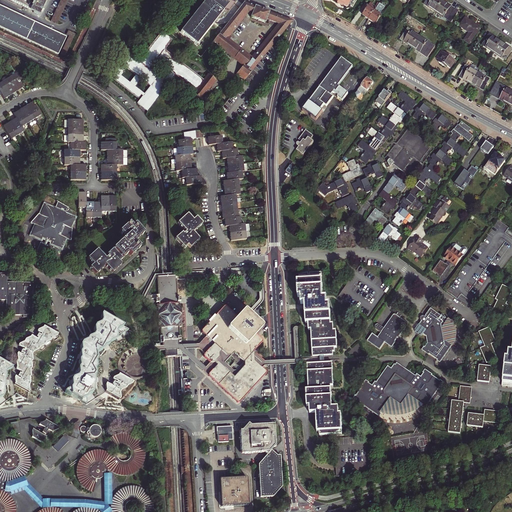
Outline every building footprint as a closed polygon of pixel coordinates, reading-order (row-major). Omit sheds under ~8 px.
[(11,0),(33,10),(37,0),(11,0)] [(69,0),(61,0),(51,21),(58,24),(69,0)] [(204,0),(181,31),(197,43),(225,7),(228,8),(235,0),(204,0)] [(213,41),(235,59),(243,65),(237,73),(244,80),(287,28),(293,20),(245,0),(213,41)] [(436,11),(442,1),(441,0),(427,0),(424,4),(436,11)] [(458,11),(442,1),(436,11),(451,22),(458,11)] [(377,26),(382,17),(379,15),(381,12),(385,7),(380,4),(374,12),(369,20),(377,26)] [(66,36),(0,5),(0,26),(57,54),(66,36)] [(359,11),(364,14),(366,12),(365,12),(368,7),(364,5),(359,11)] [(363,16),(369,20),(374,12),(368,7),(365,12),(366,12),(364,14),(363,16)] [(481,28),(466,17),(459,26),(468,33),(463,40),(469,45),(481,28)] [(413,46),(419,36),(408,28),(401,38),(413,46)] [(196,90),(193,93),(200,98),(208,88),(211,85),(215,79),(209,74),(204,80),(194,72),(163,49),(171,39),(161,32),(139,61),(129,53),(122,63),(136,74),(129,83),(120,75),(123,71),(115,64),(108,74),(138,97),(140,94),(143,96),(138,103),(142,106),(147,110),(175,74),(196,90)] [(494,52),(501,42),(489,34),(482,44),(494,52)] [(436,47),(419,36),(413,46),(429,56),(436,47)] [(511,50),(511,49),(501,42),(494,52),(506,60),(511,50)] [(456,61),(442,52),(437,59),(440,61),(439,63),(446,68),(448,66),(451,68),(456,61)] [(353,67),(342,59),(309,102),(308,102),(306,103),(304,105),(303,107),(302,109),(303,110),(302,110),(316,121),(323,112),(320,110),(324,105),(326,106),(333,96),(332,95),(332,94),(335,94),(338,97),(337,98),(342,102),(352,88),(348,85),(343,90),(338,86),(353,67)] [(460,77),(472,84),(478,73),(466,67),(460,77)] [(486,74),(479,70),(478,73),(472,84),(484,90),(490,80),(485,77),(486,74)] [(10,77),(18,91),(24,87),(21,81),(24,79),(19,71),(10,77)] [(11,95),(18,91),(10,77),(3,81),(11,95)] [(373,84),(367,79),(355,96),(358,99),(361,94),(364,96),(373,84)] [(0,83),(0,91),(2,94),(5,99),(11,95),(3,81),(0,83)] [(497,82),(490,95),(491,95),(498,83),(497,82)] [(508,105),(511,96),(511,90),(498,83),(491,95),(508,105)] [(376,102),(382,107),(392,95),(389,93),(388,94),(384,92),(376,102)] [(417,103),(402,92),(398,97),(406,103),(400,110),(406,115),(409,111),(411,112),(417,103)] [(25,106),(34,120),(41,115),(33,102),(25,106)] [(400,110),(391,104),(388,109),(395,115),(389,122),(395,127),(399,122),(400,123),(406,115),(400,110)] [(437,115),(422,104),(415,112),(417,113),(413,117),(420,122),(425,115),(433,121),(437,115)] [(25,106),(19,110),(27,123),(34,120),(25,106)] [(15,118),(21,127),(27,123),(19,110),(13,114),(15,118)] [(340,121),(346,115),(342,112),(337,119),(340,121)] [(452,124),(440,115),(433,123),(435,124),(431,128),(438,133),(443,126),(448,129),(452,124)] [(389,122),(383,117),(379,122),(386,128),(381,135),(387,140),(390,136),(391,137),(397,128),(395,127),(389,122)] [(9,122),(17,136),(24,132),(21,127),(15,118),(9,122)] [(11,139),(17,136),(9,122),(3,126),(11,139)] [(462,122),(459,126),(468,133),(471,129),(462,122)] [(459,126),(458,125),(454,130),(453,129),(451,133),(453,134),(449,139),(456,144),(462,136),(469,142),(473,136),(468,133),(459,126)] [(397,167),(407,175),(411,178),(433,148),(407,128),(384,157),(389,161),(388,163),(390,167),(391,167),(393,164),(397,167)] [(381,135),(372,129),(368,134),(375,140),(370,147),(376,152),(379,147),(381,148),(387,140),(381,135)] [(178,148),(192,146),(191,139),(199,138),(198,130),(183,132),(184,140),(177,140),(178,148)] [(313,136),(305,131),(299,140),(301,142),(300,144),(299,143),(298,143),(297,144),(297,146),(297,147),(299,148),(296,151),(303,156),(313,142),(310,140),(313,136)] [(216,144),(222,143),(221,136),(207,137),(208,145),(216,144)] [(449,139),(448,138),(442,146),(444,147),(441,152),(447,156),(452,149),(464,158),(468,153),(456,144),(449,139)] [(116,151),(116,139),(104,139),(104,143),(101,143),(100,151),(107,151),(116,151)] [(366,153),(360,160),(366,164),(370,160),(371,161),(377,153),(376,152),(370,147),(362,141),(358,147),(366,153)] [(217,152),(222,151),(233,150),(232,142),(222,143),(216,144),(217,152)] [(480,150),(488,156),(494,148),(486,142),(480,150)] [(174,155),(177,155),(190,154),(193,153),(192,146),(178,148),(173,148),(174,152),(174,155)] [(227,158),(238,157),(237,150),(233,150),(222,151),(222,158),(227,158)] [(431,165),(428,169),(433,173),(441,161),(449,167),(453,161),(447,156),(441,152),(438,150),(432,158),(433,159),(430,164),(431,165)] [(171,163),(175,163),(190,161),(190,154),(177,155),(174,155),(174,159),(171,159),(171,163)] [(505,162),(495,155),(485,168),(495,176),(505,162)] [(227,158),(227,165),(243,163),(242,156),(238,157),(227,158)] [(70,166),(79,166),(79,158),(63,158),(63,166),(70,166)] [(175,170),(181,170),(191,169),(190,161),(175,163),(171,163),(170,163),(171,167),(175,167),(175,170)] [(354,161),(347,164),(351,173),(343,176),(344,179),(346,182),(362,174),(358,165),(357,166),(354,161)] [(228,172),(242,171),(244,171),(243,163),(227,165),(228,172)] [(369,169),(364,171),(367,178),(375,174),(377,179),(383,177),(377,163),(369,167),(369,169)] [(511,164),(503,178),(511,183),(511,164)] [(477,170),(472,167),(467,173),(473,177),(477,170)] [(185,177),(197,176),(196,168),(191,169),(181,170),(182,177),(185,177)] [(421,177),(418,182),(424,186),(430,179),(438,184),(441,179),(433,173),(428,169),(426,168),(420,176),(421,177)] [(242,179),(242,171),(228,172),(226,173),(227,180),(238,179),(242,179)] [(465,171),(455,184),(457,186),(467,172),(465,171)] [(467,172),(457,186),(464,191),(474,177),(473,177),(467,173),(467,172)] [(185,177),(185,185),(201,184),(201,175),(197,176),(185,177)] [(395,176),(384,191),(389,195),(395,188),(402,194),(406,187),(402,183),(403,183),(395,176)] [(353,185),(356,192),(364,189),(366,194),(372,191),(367,178),(358,181),(359,183),(353,185)] [(238,179),(227,180),(223,181),(224,188),(239,187),(238,179)] [(344,179),(327,188),(328,190),(326,191),(328,194),(339,189),(343,197),(349,194),(347,189),(349,189),(346,182),(344,179)] [(424,186),(418,182),(412,189),(413,190),(409,195),(416,200),(421,192),(429,198),(433,193),(424,186)] [(224,188),(225,196),(235,194),(240,194),(239,187),(224,188)] [(392,211),(398,203),(389,195),(384,191),(379,196),(387,202),(381,209),(388,214),(391,210),(392,211)] [(221,204),(236,202),(235,194),(225,196),(220,196),(221,204)] [(353,195),(336,203),(339,210),(347,206),(351,214),(358,210),(356,206),(357,205),(353,195)] [(416,200),(409,195),(403,203),(404,204),(401,208),(402,209),(407,213),(412,206),(419,211),(423,205),(416,200)] [(116,196),(108,196),(108,212),(116,212),(116,196)] [(433,217),(430,221),(437,226),(440,221),(439,221),(442,217),(443,217),(445,215),(445,214),(446,213),(450,208),(447,205),(450,201),(445,198),(441,204),(438,202),(433,208),(437,210),(433,215),(433,217)] [(65,213),(67,207),(57,201),(55,205),(54,208),(49,206),(44,204),(40,214),(38,214),(36,217),(31,223),(35,225),(33,231),(31,235),(41,239),(42,237),(45,239),(43,244),(40,243),(35,252),(40,255),(45,257),(49,247),(46,246),(49,240),(52,242),(51,243),(62,248),(66,238),(71,240),(71,234),(72,229),(70,228),(74,218),(68,215),(65,213)] [(101,218),(101,212),(101,202),(93,202),(93,218),(101,218)] [(222,211),(237,210),(236,202),(221,204),(222,211)] [(407,213),(402,209),(396,217),(397,218),(393,223),(399,227),(405,220),(409,223),(413,218),(407,213)] [(224,218),(238,217),(237,210),(222,211),(222,219),(224,218)] [(375,210),(364,224),(370,228),(375,221),(383,227),(387,221),(383,217),(384,216),(375,210)] [(192,232),(202,223),(196,217),(193,220),(187,214),(178,223),(186,231),(183,234),(182,233),(175,238),(184,248),(187,245),(190,247),(194,244),(199,239),(192,232)] [(240,217),(238,217),(224,218),(225,226),(229,225),(241,224),(240,217)] [(511,231),(498,221),(447,291),(467,305),(474,296),(469,292),(507,243),(511,246),(511,245),(511,231)] [(134,242),(143,234),(135,225),(132,227),(129,224),(120,232),(125,238),(107,255),(108,256),(106,258),(98,250),(88,259),(94,265),(90,268),(96,274),(106,266),(112,272),(117,268),(121,264),(119,262),(128,253),(130,256),(135,252),(139,248),(134,242)] [(241,224),(229,225),(230,233),(245,231),(244,224),(241,224)] [(398,231),(389,225),(378,240),(384,244),(389,237),(397,242),(398,240),(401,242),(403,239),(400,237),(401,236),(397,232),(398,231)] [(246,238),(245,231),(230,233),(230,240),(246,238)] [(421,259),(429,249),(423,245),(424,243),(416,238),(414,241),(415,241),(407,251),(412,254),(413,252),(421,259)] [(453,247),(444,258),(449,261),(448,264),(447,264),(442,261),(434,271),(439,275),(438,276),(441,278),(450,266),(450,265),(452,262),(457,265),(464,256),(464,255),(466,252),(467,250),(467,249),(465,248),(464,248),(462,249),(457,245),(454,245),(453,247)] [(391,288),(360,266),(356,272),(355,273),(345,287),(338,297),(369,318),(391,288)] [(32,318),(32,317),(33,303),(33,283),(22,282),(11,282),(7,282),(7,274),(0,273),(0,300),(1,300),(5,300),(5,315),(18,315),(23,315),(23,317),(28,318),(29,318),(30,319),(32,318)] [(159,304),(157,304),(157,317),(158,328),(160,328),(160,343),(163,343),(164,349),(164,351),(165,351),(166,357),(177,356),(177,351),(179,350),(178,348),(178,342),(180,342),(179,327),(182,327),(180,303),(177,303),(177,300),(177,297),(176,277),(176,275),(175,276),(175,274),(171,274),(171,276),(162,276),(162,275),(160,275),(158,275),(158,277),(157,277),(158,297),(158,300),(158,301),(158,302),(159,302),(159,304)] [(322,281),(297,282),(298,298),(301,298),(301,305),(305,305),(305,307),(306,324),(308,323),(308,325),(308,330),(311,330),(312,356),(332,356),(333,355),(333,352),(335,352),(334,348),(337,348),(336,332),(333,332),(333,325),(331,325),(329,306),(327,306),(327,299),(323,299),(322,281)] [(511,290),(502,286),(496,300),(498,301),(491,314),(501,319),(504,312),(508,306),(506,304),(509,297),(511,290)] [(467,306),(467,305),(447,291),(447,292),(467,306)] [(204,354),(203,356),(204,356),(210,363),(206,367),(203,371),(208,375),(218,385),(220,387),(237,402),(238,403),(239,403),(266,374),(266,373),(266,372),(262,368),(265,364),(265,363),(255,353),(254,352),(262,343),(262,342),(262,341),(256,334),(264,325),(252,314),(243,323),(226,308),(225,307),(224,307),(223,307),(218,313),(213,318),(206,326),(202,330),(202,332),(202,333),(206,336),(204,337),(197,346),(204,354)] [(440,363),(452,345),(449,343),(449,344),(445,341),(443,331),(444,330),(444,327),(448,321),(445,319),(430,309),(424,318),(423,317),(422,317),(421,318),(420,320),(420,321),(422,322),(419,326),(420,327),(420,326),(424,329),(423,329),(426,331),(423,335),(427,338),(428,343),(425,348),(424,347),(422,350),(429,355),(437,360),(437,361),(440,363)] [(102,350),(103,347),(108,344),(109,343),(115,340),(115,338),(121,335),(122,334),(127,331),(127,330),(102,315),(100,317),(102,321),(100,324),(95,326),(94,329),(94,334),(94,335),(93,337),(88,339),(87,341),(82,343),(80,346),(81,351),(79,354),(80,359),(79,362),(79,367),(78,369),(78,375),(77,377),(72,379),(71,382),(71,387),(70,390),(65,392),(65,393),(75,398),(85,404),(86,404),(85,398),(86,395),(92,393),(93,391),(92,386),(94,383),(93,378),(95,375),(94,370),(95,368),(95,363),(96,360),(95,354),(96,352),(102,350)] [(399,338),(406,328),(403,326),(405,322),(395,315),(394,316),(393,315),(384,329),(379,325),(377,325),(375,326),(375,327),(375,329),(381,334),(378,338),(391,347),(397,339),(398,340),(399,338)] [(56,335),(57,334),(44,327),(43,328),(38,330),(37,332),(42,335),(41,336),(38,334),(36,337),(39,339),(38,340),(31,336),(30,337),(25,340),(24,342),(18,346),(24,349),(24,351),(22,350),(21,353),(23,354),(22,356),(18,354),(18,360),(16,363),(17,369),(23,373),(22,375),(19,373),(18,376),(21,378),(20,380),(15,377),(15,378),(15,384),(14,385),(20,388),(28,392),(28,391),(28,385),(29,384),(29,378),(30,376),(29,371),(31,368),(30,362),(32,360),(32,353),(33,352),(37,350),(39,347),(43,345),(45,343),(50,340),(51,338),(56,335)] [(485,347),(490,345),(495,343),(489,329),(479,333),(485,347)] [(497,359),(490,345),(485,347),(480,349),(487,364),(497,359)] [(511,353),(509,353),(508,360),(505,359),(503,382),(511,383),(511,353)] [(11,368),(12,367),(0,360),(0,397),(3,396),(4,394),(3,388),(4,386),(4,380),(5,379),(5,372),(6,371),(11,368)] [(310,413),(316,413),(317,432),(319,432),(320,435),(342,434),(341,415),(338,415),(338,408),(332,408),(331,388),(331,386),(333,386),(332,363),(307,364),(309,388),(309,390),(306,391),(307,406),(310,406),(310,409),(310,413)] [(388,366),(376,383),(375,382),(372,386),(369,384),(369,383),(366,381),(361,387),(360,388),(361,389),(356,396),(355,395),(354,396),(355,396),(353,399),(379,417),(381,414),(381,415),(382,414),(381,413),(383,410),(384,410),(391,400),(401,406),(407,397),(417,404),(418,403),(422,406),(422,407),(425,409),(443,383),(440,381),(432,376),(432,375),(425,370),(423,373),(423,374),(421,377),(417,374),(415,377),(397,364),(396,365),(394,364),(391,369),(388,366)] [(479,367),(479,375),(490,376),(491,368),(479,367)] [(113,385),(113,387),(107,384),(106,385),(107,390),(106,392),(119,399),(120,398),(119,392),(120,390),(126,388),(127,386),(132,384),(133,382),(119,374),(118,376),(114,378),(113,379),(117,381),(116,383),(114,382),(113,385)] [(478,382),(489,383),(490,376),(479,375),(478,382)] [(459,403),(464,404),(470,404),(472,389),(461,387),(459,403)] [(17,393),(27,399),(28,392),(20,388),(17,393)] [(452,402),(451,410),(463,411),(464,404),(459,403),(452,402)] [(451,410),(451,417),(462,419),(463,411),(451,410)] [(500,413),(485,411),(484,417),(483,422),(499,424),(500,413)] [(475,427),(476,416),(469,415),(467,426),(475,427)] [(483,422),(484,417),(476,416),(475,427),(483,428),(483,422)] [(451,417),(450,425),(461,426),(462,419),(451,417)] [(33,436),(32,437),(46,445),(46,444),(46,437),(47,435),(52,434),(52,432),(58,429),(58,427),(46,420),(45,421),(40,424),(39,425),(44,428),(42,433),(41,435),(33,430),(33,436)] [(10,424),(13,436),(20,435),(18,423),(10,424)] [(77,429),(80,424),(79,423),(78,423),(76,423),(75,423),(74,423),(73,424),(72,425),(72,426),(71,428),(71,429),(71,431),(72,433),(73,434),(74,435),(76,435),(78,435),(77,429)] [(228,440),(233,439),(232,425),(217,426),(218,442),(228,442),(228,440)] [(242,433),(240,433),(241,452),(243,454),(262,453),(268,453),(271,448),(273,448),(272,427),(269,425),(244,426),(242,433)] [(450,425),(449,433),(460,434),(460,430),(461,426),(450,425)] [(88,434),(89,434),(89,435),(91,436),(92,438),(95,438),(97,438),(99,437),(100,434),(101,432),(101,430),(99,427),(97,426),(96,426),(94,426),(92,426),(90,428),(89,430),(87,429),(86,428),(85,427),(84,427),(83,426),(82,427),(81,427),(80,428),(80,429),(80,430),(80,432),(81,433),(82,433),(84,433),(85,432),(86,431),(87,432),(86,433),(87,434),(88,434)] [(114,456),(113,457),(111,456),(107,453),(102,451),(95,451),(90,452),(84,456),(79,461),(78,463),(77,468),(77,475),(78,480),(82,486),(86,489),(92,492),(95,482),(96,479),(97,480),(99,480),(101,479),(102,478),(104,477),(104,476),(105,476),(105,474),(105,473),(107,473),(109,472),(109,470),(110,469),(112,471),(117,474),(120,475),(126,475),(132,473),(134,472),(139,468),(141,466),(144,461),(145,455),(145,452),(143,446),(140,441),(136,437),(130,434),(124,433),(121,433),(116,435),(111,438),(118,446),(120,448),(122,448),(124,447),(126,448),(128,449),(130,451),(130,453),(131,455),(130,458),(129,459),(127,461),(125,462),(123,462),(120,461),(118,460),(117,458),(116,456),(114,456)] [(372,437),(334,439),(335,447),(335,451),(336,468),(337,476),(374,474),(372,437)] [(2,464),(0,465),(0,511),(15,511),(16,510),(15,506),(14,502),(10,497),(9,496),(5,493),(0,491),(0,490),(2,490),(3,486),(4,483),(3,483),(3,481),(6,482),(8,482),(11,482),(14,481),(17,481),(19,479),(22,478),(25,474),(28,469),(29,463),(29,458),(28,452),(25,448),(20,444),(15,442),(10,441),(4,441),(2,442),(0,442),(0,453),(1,454),(4,456),(2,459),(1,462),(2,464)] [(281,486),(279,456),(275,457),(270,452),(257,466),(258,487),(259,493),(259,499),(270,499),(281,486)] [(99,511),(111,511),(112,511),(108,506),(111,506),(113,474),(105,474),(105,476),(104,476),(103,503),(85,501),(50,501),(50,500),(43,500),(19,479),(17,481),(14,481),(11,482),(8,482),(6,483),(5,482),(4,483),(3,486),(2,490),(2,491),(8,493),(9,496),(22,493),(40,508),(41,506),(42,509),(47,509),(86,508),(90,509),(91,509),(99,510),(98,511),(99,511)] [(249,505),(247,478),(219,479),(221,507),(249,505)] [(120,491),(117,494),(114,497),(112,501),(111,505),(112,511),(111,511),(152,511),(153,510),(153,506),(152,502),(150,498),(147,494),(144,491),(140,489),(136,488),(132,487),(128,487),(124,489),(120,491)]
